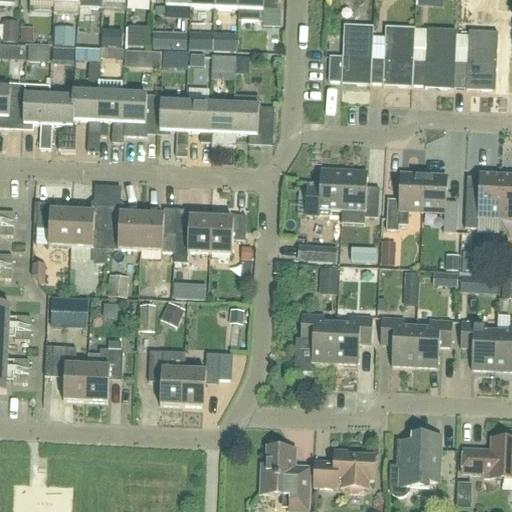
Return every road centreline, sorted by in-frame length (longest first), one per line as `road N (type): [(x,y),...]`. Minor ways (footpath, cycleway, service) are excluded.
road 1 (residential): [(233,420),(354,423),(388,406),(511,413)]
road 2 (residential): [(271,185),(0,172)]
road 3 (residential): [(0,435),(215,444),(233,420)]
road 4 (residential): [(233,420),(258,375),(271,185)]
road 5 (residential): [(291,138),(368,142),(417,123),(511,126)]
road 6 (residential): [(291,138),(297,0)]
